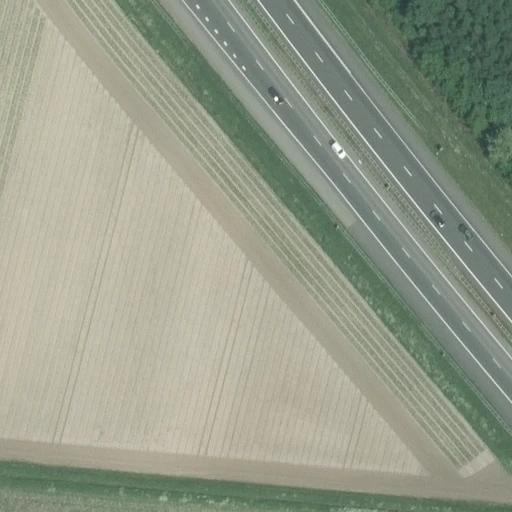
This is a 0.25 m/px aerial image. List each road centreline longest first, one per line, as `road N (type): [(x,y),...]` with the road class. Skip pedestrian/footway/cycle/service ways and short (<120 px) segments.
road 1 (track): [(505,493),(0,456)]
road 2 (motorway): [(210,0),(334,167),(511,380)]
road 3 (motorway): [(511,295),(280,0)]
